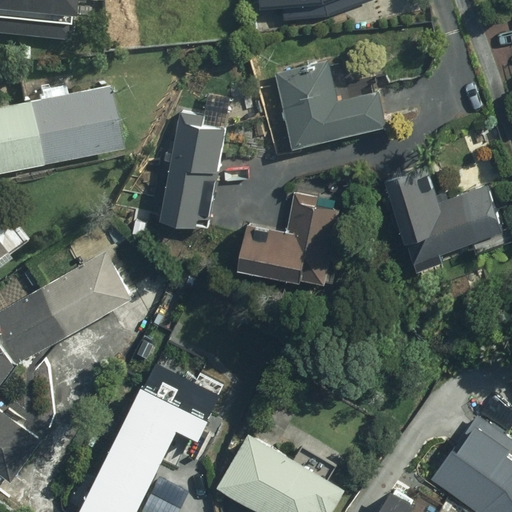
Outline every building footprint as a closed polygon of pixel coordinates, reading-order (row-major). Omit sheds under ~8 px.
[(0,0),(0,35),(75,40),(77,0),(0,0)] [(345,94),(334,56),(278,72),(299,146),(392,119),(381,84),(345,94)] [(0,173),(121,147),(106,81),(0,104),(0,173)] [(207,114),(180,111),(167,216),(200,220),(207,170),(223,172),(233,97),(210,95),(207,114)] [(435,158),(388,177),(424,266),(511,230),(511,228),(495,186),(453,203),(435,158)] [(248,227),(244,266),(330,275),(338,195),(297,190),(292,231),(248,227)] [(0,264),(30,241),(0,201),(0,264)] [(135,292),(107,243),(0,307),(0,477),(5,471),(17,479),(47,436),(0,402),(0,384),(18,359),(135,292)] [(223,411),(148,372),(76,511),(182,511),(196,487),(161,469),(184,424),(209,437),(223,411)] [(511,511),(511,427),(490,409),(447,472),(493,510),(494,511),(511,511)] [(297,453),(252,429),(221,484),(270,511),(324,511),(326,509),(331,511),(336,511),(352,485),(333,474),(341,459),(304,439),(297,453)] [(404,511),(398,508),(407,494),(391,484),(373,511),(357,511),(355,510),(354,511),(404,511)]
